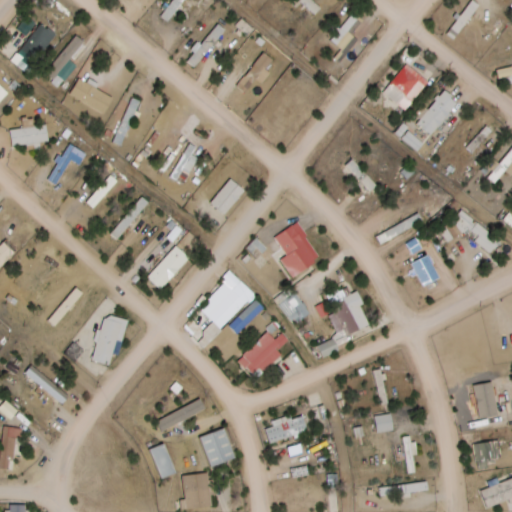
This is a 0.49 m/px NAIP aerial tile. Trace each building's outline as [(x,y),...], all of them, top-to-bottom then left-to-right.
[(173,15),(185,0),(176,0),(168,10),(173,15)] [(302,0),(318,15),(324,8),(315,0),(302,0)] [(446,29),(454,38),(485,10),(477,1),(446,29)] [(337,58),(345,63),(369,23),(353,13),(335,42),(344,48),(337,58)] [(191,62),(199,68),(228,28),(219,22),(191,62)] [(59,35),(43,23),(20,54),(36,65),(59,35)] [(249,93),(260,80),(265,84),(281,64),(267,53),(240,86),(249,93)] [(385,92),(407,111),(431,81),(409,63),(385,92)] [(71,93),(106,115),(116,99),(82,77),(71,93)] [(0,104),(11,93),(0,82),(0,104)] [(461,102),(446,90),(419,124),(434,136),(461,102)] [(143,101),(133,97),(114,142),(125,146),(143,101)] [(286,133),(307,110),(292,97),(272,120),(286,133)] [(501,125),(494,120),(463,157),(470,163),(501,125)] [(52,144),(50,125),(12,128),(14,147),(52,144)] [(82,166),(90,154),(71,143),(49,180),(59,186),(74,161),(82,166)] [(511,167),(510,165),(511,163),(511,153),(489,174),(496,183),(511,168),(511,167)] [(380,185),(355,160),(348,167),(373,192),(380,185)] [(201,204),(210,211),(240,172),(232,165),(201,204)] [(89,201),(95,207),(113,189),(108,183),(89,201)] [(151,203),(144,197),(112,234),(120,240),(151,203)] [(503,244),(465,210),(448,229),(460,240),(469,230),(494,253),(503,244)] [(379,238),(384,246),(426,221),(421,213),(379,238)] [(283,260),(296,279),(325,259),(299,223),(277,238),(289,256),(283,260)] [(0,247),(0,267),(15,254),(5,243),(0,247)] [(161,290),(192,260),(178,247),(148,277),(161,290)] [(410,264),(420,289),(442,281),(433,256),(410,264)] [(50,266),(43,259),(17,282),(24,289),(50,266)] [(259,297),(234,271),(217,287),(227,298),(208,316),(216,324),(199,341),(206,348),(230,324),(240,334),(267,309),(258,299),(259,297)] [(85,293),(77,287),(50,321),(58,327),(85,293)] [(372,324),(356,288),(331,299),(347,335),(372,324)] [(296,326),(313,315),(298,293),(281,304),(296,326)] [(121,355),(130,320),(108,314),(95,361),(112,366),(115,354),(121,355)] [(293,343),(280,330),(274,336),(270,332),(240,361),(258,379),(293,343)] [(380,406),(391,404),(388,379),(403,378),(402,366),(375,369),(380,406)] [(476,385),(481,419),(500,416),(496,383),(476,385)] [(159,422),(163,431),(207,407),(203,398),(159,422)] [(272,444),(311,432),(304,413),(266,425),(272,444)] [(396,431),(393,413),(375,417),(378,434),(396,431)] [(21,426),(4,426),(4,456),(21,456),(21,426)] [(201,438),(214,468),(239,458),(226,428),(201,438)] [(420,473),(416,436),(405,438),(409,474),(420,473)] [(151,450),(163,480),(180,474),(168,443),(151,450)] [(184,500),(184,510),(213,508),(212,476),(185,477),(186,500),(184,500)] [(511,505),(511,486),(486,486),(486,505),(511,505)]
